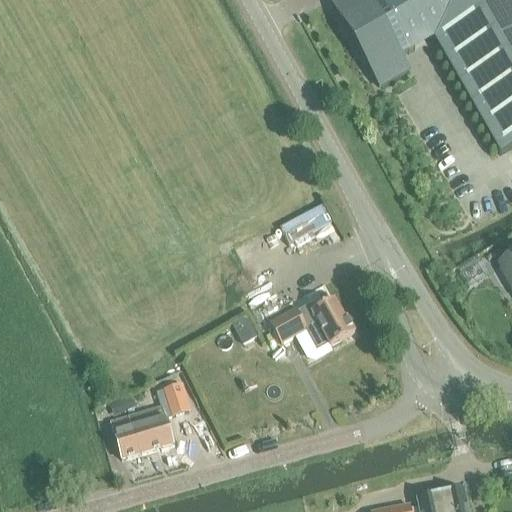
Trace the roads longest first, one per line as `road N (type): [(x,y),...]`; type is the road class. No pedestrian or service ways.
road 1 (unclassified): [(437,390),(383,432),(88,511)]
road 2 (tertiary): [(367,224),(244,0)]
road 3 (tertiary): [(367,224),(405,346),(437,390)]
road 4 (tertiary): [(463,359),(367,224)]
